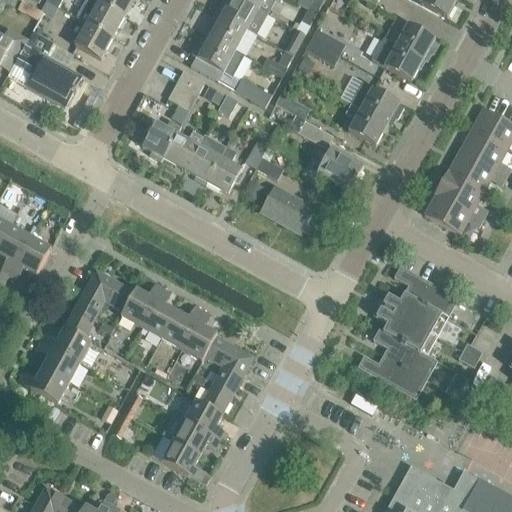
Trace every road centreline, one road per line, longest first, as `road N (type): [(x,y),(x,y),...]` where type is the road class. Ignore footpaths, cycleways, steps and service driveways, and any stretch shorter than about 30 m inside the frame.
road 1 (residential): [(331,304),(108,183)]
road 2 (residential): [(377,222),(496,0)]
road 3 (residential): [(6,449),(39,433),(180,511)]
road 4 (residential): [(87,171),(180,0)]
road 5 (residential): [(320,511),(353,460),(349,446),(275,405)]
road 6 (residential): [(377,222),(511,293)]
road 7 (residential): [(43,305),(108,183)]
